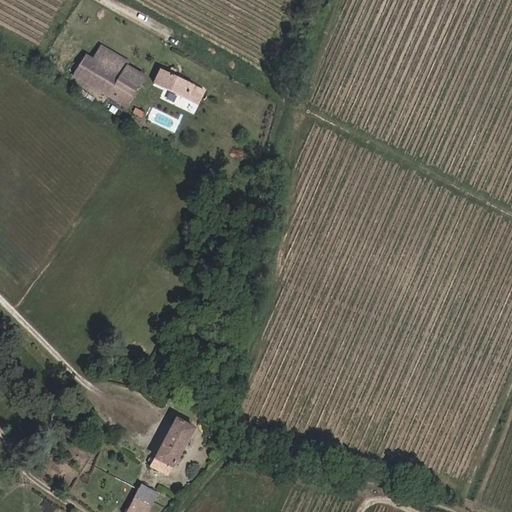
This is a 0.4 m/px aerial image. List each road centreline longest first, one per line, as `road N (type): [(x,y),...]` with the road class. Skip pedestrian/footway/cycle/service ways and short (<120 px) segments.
road 1 (track): [(311,0),(215,364),(230,444)]
road 2 (track): [(230,444),(372,474),(465,511)]
